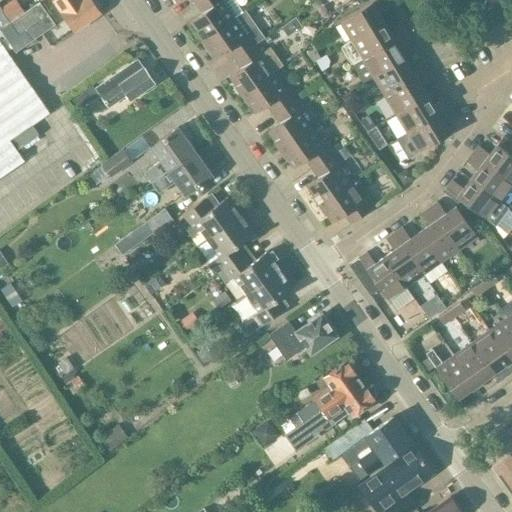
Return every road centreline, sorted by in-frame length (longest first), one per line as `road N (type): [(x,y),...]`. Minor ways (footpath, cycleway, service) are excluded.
road 1 (residential): [(319,265),(133,0)]
road 2 (residential): [(319,265),(430,184),(474,125),(478,91),(511,68)]
road 3 (residential): [(448,450),(319,265)]
